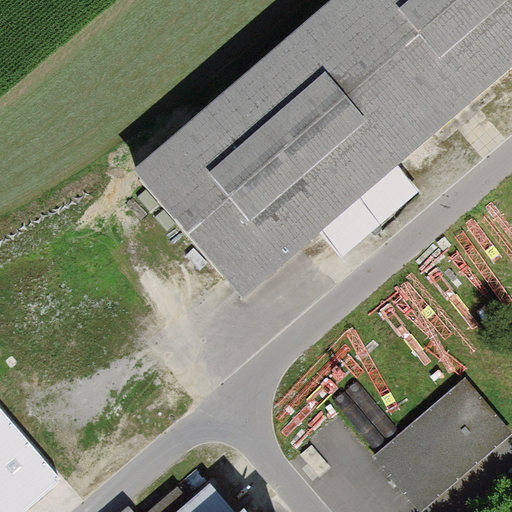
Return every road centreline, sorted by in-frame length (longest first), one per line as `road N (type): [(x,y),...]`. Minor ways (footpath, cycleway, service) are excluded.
road 1 (unclassified): [(511,155),(222,404)]
road 2 (unclassified): [(311,511),(222,404)]
